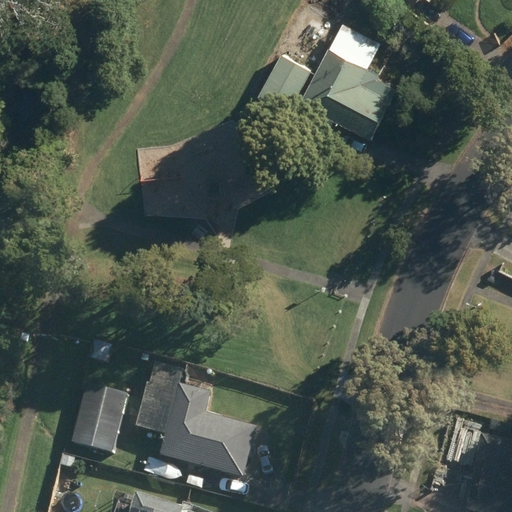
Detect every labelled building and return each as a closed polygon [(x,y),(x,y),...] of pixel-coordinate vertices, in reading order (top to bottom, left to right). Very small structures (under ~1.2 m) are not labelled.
[(299,103),(369,139),(395,89),(376,79),(378,74),(367,68),(380,43),(342,23),(328,49),(327,48),(299,103)] [(258,96),(287,112),(310,71),(281,55),(258,96)] [(89,360),(108,365),(113,347),(94,342),(89,360)] [(160,459),(244,480),(256,429),(207,416),(212,395),(180,387),(184,373),(156,366),(150,389),(147,388),(136,429),(166,437),(160,459)] [(74,445),(113,455),(128,397),(88,387),(74,445)] [(465,511),(511,511),(511,442),(481,436),(465,511)] [(60,466),(72,470),(75,462),(64,458),(60,466)] [(50,510),(57,511),(58,511),(64,491),(55,488),(50,510)] [(179,511),(136,498),(131,511),(179,511)]
